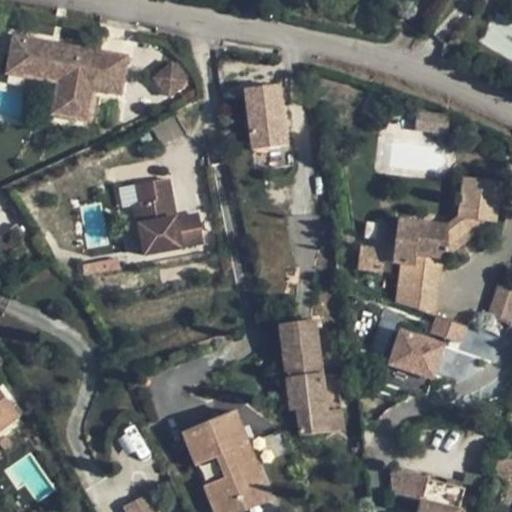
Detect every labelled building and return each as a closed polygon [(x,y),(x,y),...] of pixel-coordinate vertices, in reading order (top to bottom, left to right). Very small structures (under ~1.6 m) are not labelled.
[(48,44),(13,37),(7,74),(41,80),(42,71),(59,74),(57,83),(51,115),(88,121),(93,92),(96,78),(122,83),(126,57),(75,48),(73,56),(47,51),(48,44)] [(75,48),(48,44),(47,51),(73,56),(75,48)] [(188,77),(176,63),(172,66),(185,80),(188,77)] [(171,64),(154,79),(168,96),(186,82),(185,80),(172,66),(171,64)] [(42,71),(41,80),(57,83),(59,74),(42,71)] [(122,83),(96,78),(93,92),(119,97),(122,83)] [(289,147),(282,82),(243,86),(249,150),(289,147)] [(181,96),(185,104),(201,97),(197,89),(181,96)] [(340,121),(334,111),(322,119),(328,128),(340,121)] [(426,132),(428,115),(416,113),(414,130),(426,132)] [(449,117),(428,115),(426,132),(447,135),(449,117)] [(137,205),(147,254),(183,247),(183,246),(206,241),(201,214),(177,219),(173,200),(179,198),(175,178),(145,183),(150,203),(137,205)] [(498,183),(464,179),(459,219),(447,228),(397,222),(392,263),(402,264),(397,304),(433,316),(441,259),(441,250),(478,222),(487,223),(493,224),(498,183)] [(478,222),(441,250),(441,259),(487,223),(478,222)] [(16,224),(0,236),(0,260),(0,261),(28,239),(16,224)] [(382,272),(385,251),(360,248),(358,270),(382,272)] [(511,288),(499,284),(488,316),(510,323),(511,317),(511,288)] [(437,315),(429,331),(458,344),(466,328),(437,315)] [(327,412),(316,321),(278,326),(289,412),(295,411),(299,437),(330,433),(327,412)] [(385,365),(434,380),(446,341),(398,326),(385,365)] [(0,431),(18,417),(0,393),(0,431)] [(327,412),(330,433),(343,431),(341,411),(327,412)] [(235,413),(218,420),(220,425),(192,437),(202,464),(215,458),(219,456),(228,477),(223,478),(209,485),(220,511),(222,511),(247,501),(250,508),(271,500),(256,465),(251,467),(242,446),(248,444),(235,413)] [(220,425),(218,420),(182,434),(192,437),(220,425)] [(192,437),(182,434),(195,467),(202,464),(192,437)] [(6,438),(0,442),(0,446),(4,451),(11,444),(6,438)] [(248,444),(242,446),(251,467),(256,465),(248,444)] [(228,477),(219,456),(215,458),(223,478),(228,477)] [(511,462),(498,461),(491,489),(502,490),(501,505),(507,505),(510,504),(511,501),(511,462)] [(459,511),(465,490),(390,471),(392,498),(421,504),(418,511),(459,511)] [(220,511),(209,485),(204,487),(213,511),(220,511)] [(155,511),(146,495),(124,507),(126,511),(155,511)] [(222,511),(240,511),(250,508),(247,501),(222,511)]
